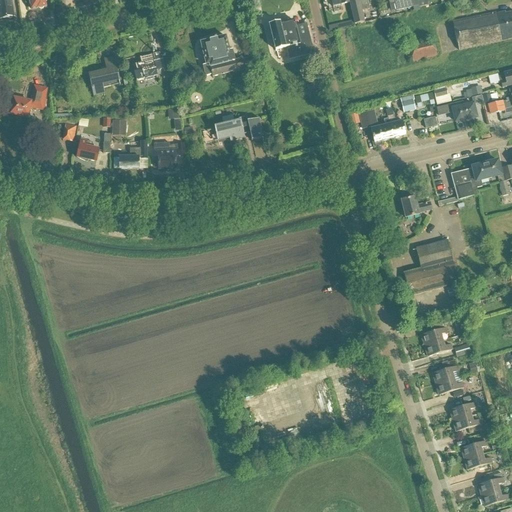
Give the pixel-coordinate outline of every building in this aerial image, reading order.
[(14,18),(10,0),(0,0),(0,19),(7,19),(8,20),(11,19),(12,18),(14,18)] [(29,0),(32,10),(37,9),(37,10),(39,10),(40,10),(43,10),(44,9),(46,8),(44,0),(29,0)] [(355,25),(349,0),(324,0),(325,2),(332,0),(339,0),(341,5),(350,3),(355,25)] [(349,0),(355,25),(364,23),(362,12),(369,10),(366,0),(349,0)] [(392,0),(393,2),(394,2),(395,7),(396,11),(401,10),(419,6),(417,0),(392,0)] [(429,0),(417,0),(419,6),(419,8),(431,6),(429,0)] [(511,13),(505,15),(505,13),(495,15),(495,14),(453,23),(459,51),(511,39),(511,13)] [(280,25),(280,24),(279,24),(269,27),(275,51),(288,48),(289,51),(287,51),(289,60),(314,54),(306,25),(295,27),(294,22),(280,25)] [(226,38),(200,44),(206,66),(203,66),(206,78),(212,76),(212,78),(222,76),(245,70),(245,72),(253,70),(250,58),(242,60),(235,62),(232,51),(229,52),(226,38)] [(413,63),(437,57),(433,42),(421,45),(420,42),(409,45),(413,63)] [(160,53),(144,57),(140,59),(141,64),(133,67),(136,82),(157,77),(155,71),(164,69),(160,53)] [(120,86),(113,58),(104,60),(107,71),(89,75),(94,99),(105,97),(103,90),(120,86)] [(501,83),(502,89),(511,86),(511,72),(503,74),(493,77),(494,85),(501,83)] [(310,86),(307,87),(308,94),(321,92),(318,80),(310,81),(310,86)] [(47,90),(34,87),(31,103),(7,98),(6,105),(9,105),(7,114),(29,119),(30,112),(29,112),(30,109),(43,112),(47,90)] [(482,95),(482,94),(480,87),(471,89),(471,91),(472,97),(482,95)] [(435,99),(447,96),(446,89),(444,89),(443,88),(434,91),(434,92),(433,92),(435,99)] [(482,97),(484,106),(492,104),(490,95),(482,97)] [(412,96),(400,99),(404,116),(416,113),(412,96)] [(476,105),(483,103),(481,97),(472,99),(473,103),(475,102),(476,105)] [(511,103),(507,105),(507,102),(502,103),(488,106),(490,116),(505,112),(504,110),(511,108),(511,103)] [(460,104),(437,110),(439,117),(453,113),(455,123),(466,120),(467,121),(477,119),(473,105),(461,108),(460,104)] [(349,113),(348,113),(351,127),(352,126),(360,124),(357,111),(349,113)] [(388,120),(393,140),(405,137),(406,137),(402,123),(395,124),(393,116),(393,117),(391,111),(386,112),(388,120)] [(381,142),(393,140),(388,120),(384,121),(385,126),(377,127),(374,112),(359,116),(363,130),(370,128),(375,148),(382,146),(381,142)] [(216,133),(214,133),(215,136),(216,135),(218,141),(230,138),(231,142),(245,139),(244,135),(250,134),(251,142),(264,139),(259,119),(247,122),(246,118),(240,120),(234,121),(235,125),(224,128),(215,130),(216,133)] [(435,118),(423,121),(425,130),(437,127),(435,118)] [(113,122),(112,133),(118,133),(121,133),(126,133),(126,123),(113,122)] [(65,126),(62,140),(74,142),(76,127),(65,126)] [(93,144),(81,141),(77,159),(87,163),(88,161),(96,163),(99,151),(93,149),(93,144)] [(120,170),(120,171),(122,171),(128,171),(128,170),(139,170),(139,159),(141,159),(141,160),(147,160),(147,143),(131,143),(131,150),(130,150),(130,158),(119,158),(119,159),(113,159),(114,170),(120,170)] [(176,169),(175,157),(184,157),(184,145),(177,146),(178,146),(170,146),(170,144),(154,145),(154,153),(155,153),(155,160),(158,160),(159,171),(167,170),(167,172),(174,171),(174,169),(176,169)] [(511,158),(509,159),(511,167),(503,169),(506,182),(511,180),(511,158)] [(501,176),(498,162),(472,168),(474,177),(468,179),(467,174),(451,178),(458,202),(473,198),(472,190),(482,188),(480,182),(501,176)] [(506,182),(499,184),(502,197),(509,195),(506,182)] [(417,207),(415,198),(401,202),(403,211),(402,213),(403,217),(405,217),(405,219),(419,216),(419,214),(432,211),(430,204),(417,207)] [(457,280),(453,262),(447,241),(416,249),(421,269),(403,274),(409,298),(458,284),(457,280)] [(432,325),(434,331),(446,328),(444,321),(432,325)] [(421,337),(424,347),(442,342),(440,336),(447,334),(446,329),(421,337)] [(442,342),(424,347),(427,358),(452,351),(451,346),(444,348),(442,342)] [(469,345),(455,349),(457,358),(471,354),(469,345)] [(458,372),(457,368),(455,361),(447,364),(449,370),(432,375),(436,386),(453,380),(452,374),(458,372)] [(453,380),(436,386),(439,397),(463,389),(462,384),(455,387),(453,380)] [(463,396),(462,391),(452,394),(454,399),(463,396)] [(450,411),(453,422),(471,417),(469,411),(476,409),(474,404),(450,411)] [(471,417),(453,422),(456,433),(481,426),(479,421),(472,423),(471,417)] [(461,450),(464,461),(482,456),(480,449),(487,447),(485,443),(461,450)] [(482,456),(464,461),(467,472),(492,464),(490,460),(484,462),(482,456)] [(481,497),(499,492),(497,486),(504,484),(502,479),(500,480),(478,487),(481,497)] [(499,492),(481,497),(484,508),(509,501),(507,496),(501,498),(499,492)]
